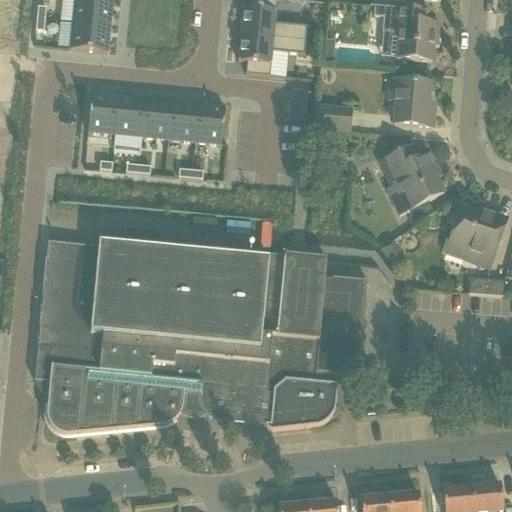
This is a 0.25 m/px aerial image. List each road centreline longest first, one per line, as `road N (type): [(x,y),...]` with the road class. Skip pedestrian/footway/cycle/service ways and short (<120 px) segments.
road 1 (residential): [(0,446),(53,72),(200,84),(211,0)]
road 2 (unclassified): [(214,475),(511,444)]
road 3 (unclassified): [(0,499),(214,475)]
road 4 (residential): [(511,182),(484,171),(470,138),(481,0)]
